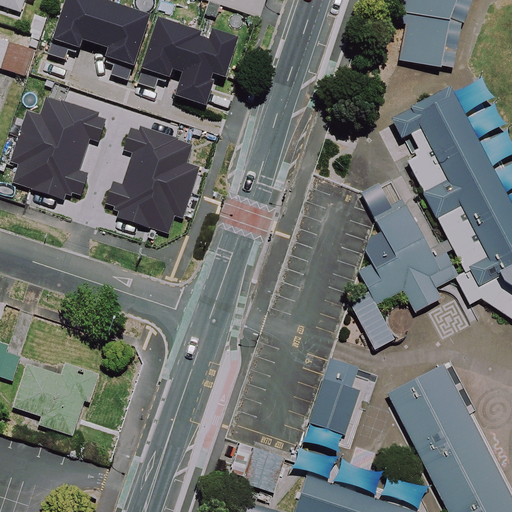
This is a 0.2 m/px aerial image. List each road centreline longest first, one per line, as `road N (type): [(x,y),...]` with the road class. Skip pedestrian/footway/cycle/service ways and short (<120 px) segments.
road 1 (secondary): [(314,0),(208,319)]
road 2 (residential): [(208,319),(0,249)]
road 3 (secondary): [(208,319),(144,511)]
